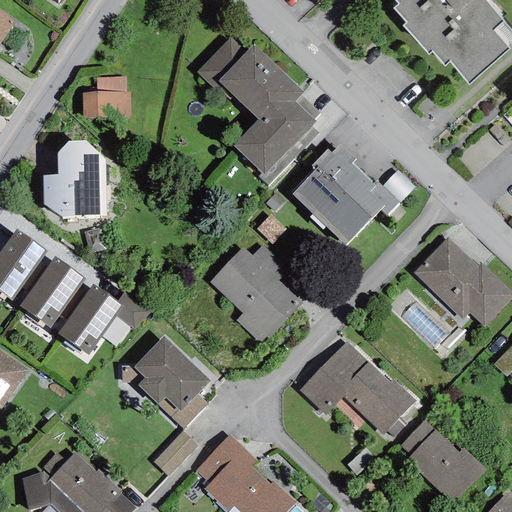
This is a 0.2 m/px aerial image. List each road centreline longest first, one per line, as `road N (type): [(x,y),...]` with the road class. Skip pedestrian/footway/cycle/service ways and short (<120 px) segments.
road 1 (residential): [(452,198),(244,409)]
road 2 (residential): [(452,198),(247,0)]
road 3 (residential): [(0,174),(115,0)]
road 4 (unknown): [(407,154),(511,58)]
